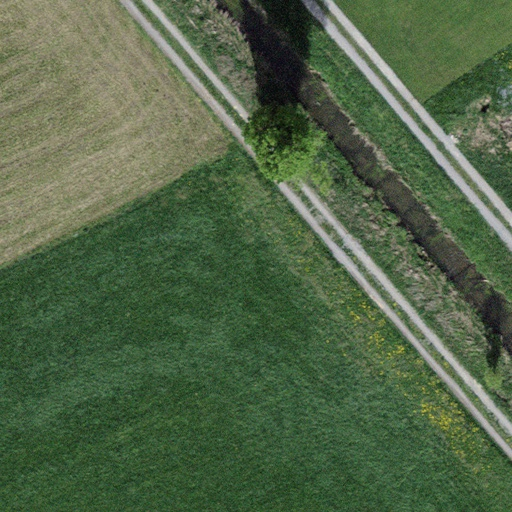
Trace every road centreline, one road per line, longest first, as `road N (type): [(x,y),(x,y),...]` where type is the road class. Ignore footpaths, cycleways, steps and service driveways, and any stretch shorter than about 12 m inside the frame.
road 1 (track): [(511,442),(131,0)]
road 2 (track): [(318,0),(511,228)]
